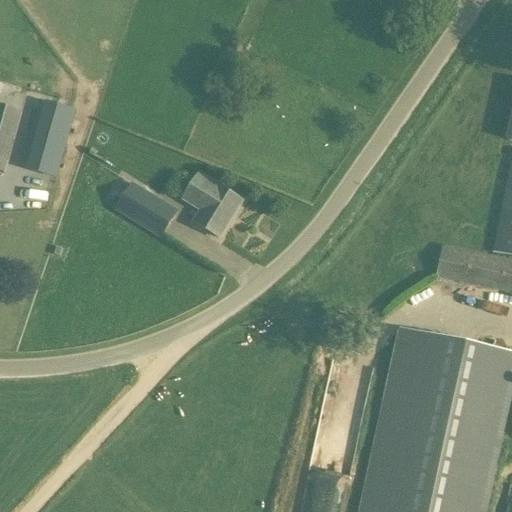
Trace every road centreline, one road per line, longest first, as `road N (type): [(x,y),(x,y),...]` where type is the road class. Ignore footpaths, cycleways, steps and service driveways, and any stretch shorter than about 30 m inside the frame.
road 1 (unclassified): [(477,0),(302,245),(243,295),(173,334)]
road 2 (unclassified): [(29,511),(145,384),(173,334)]
road 3 (unclassified): [(173,334),(98,358),(0,368)]
